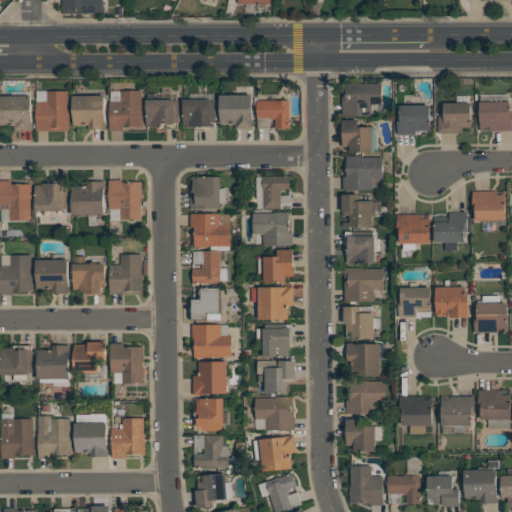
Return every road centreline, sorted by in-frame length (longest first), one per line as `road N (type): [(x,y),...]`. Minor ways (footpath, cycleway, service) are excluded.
road 1 (residential): [(320,36),(326,483),(336,511)]
road 2 (primary): [(35,62),(511,59)]
road 3 (residential): [(163,160),(173,511)]
road 4 (primary): [(320,36),(0,37)]
road 5 (primary): [(511,34),(320,36)]
road 6 (residential): [(0,485),(169,484)]
road 7 (residential): [(0,319),(166,320)]
road 8 (residential): [(0,157),(163,160)]
road 9 (residential): [(163,160),(319,157)]
